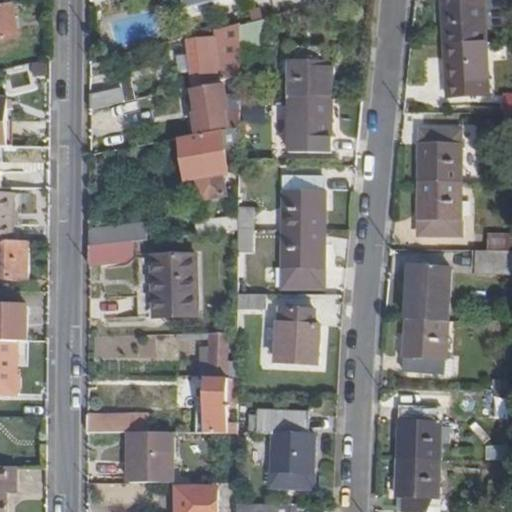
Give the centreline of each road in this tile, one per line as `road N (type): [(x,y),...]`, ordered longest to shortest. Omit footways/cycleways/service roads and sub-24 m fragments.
road 1 (residential): [(390,0),(361,274),(356,511)]
road 2 (residential): [(64,511),(65,0)]
